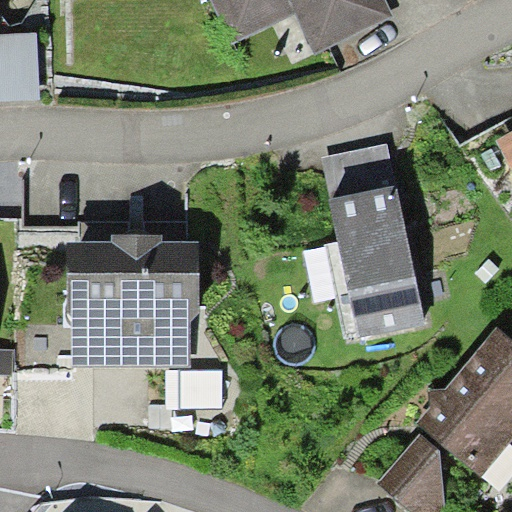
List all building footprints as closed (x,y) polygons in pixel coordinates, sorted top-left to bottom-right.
[(211,0),(233,44),(297,13),(316,53),(395,15),(387,0),(211,0)] [(0,32),(0,100),(40,100),(39,32),(0,32)] [(511,130),(496,139),(511,168),(511,130)] [(330,197),(395,183),(387,142),(322,156),(330,197)] [(395,183),(330,197),(360,338),(426,324),(395,183)] [(111,242),(67,242),(67,314),(72,314),(72,367),(191,367),(191,312),(199,312),(199,241),(162,241),(162,234),(111,234),(111,242)] [(430,406),(417,424),(423,429),(441,444),(481,477),(511,441),(511,338),(497,327),(445,389),(428,389),(430,406)] [(223,370),(166,370),(167,409),(223,409),(223,370)] [(443,511),(446,508),(441,444),(423,429),(377,483),(411,511),(443,511)]
